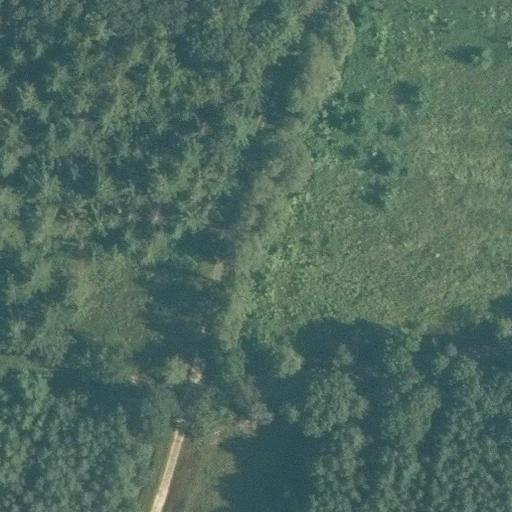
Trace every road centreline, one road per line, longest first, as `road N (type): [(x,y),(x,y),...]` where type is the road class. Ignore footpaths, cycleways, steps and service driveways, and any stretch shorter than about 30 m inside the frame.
road 1 (track): [(315,0),(274,62),(233,188),(187,387)]
road 2 (track): [(187,387),(511,349)]
road 3 (track): [(0,352),(187,387)]
road 4 (track): [(187,387),(151,511)]
